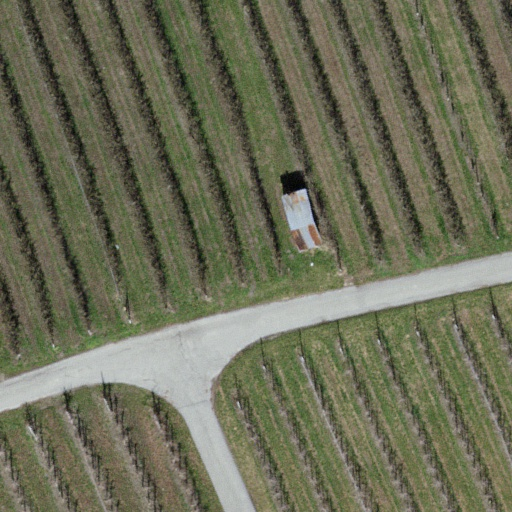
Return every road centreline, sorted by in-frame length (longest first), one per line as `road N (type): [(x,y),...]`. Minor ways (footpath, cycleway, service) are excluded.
road 1 (track): [(0,399),(277,318),(511,267)]
road 2 (track): [(237,511),(175,345)]
